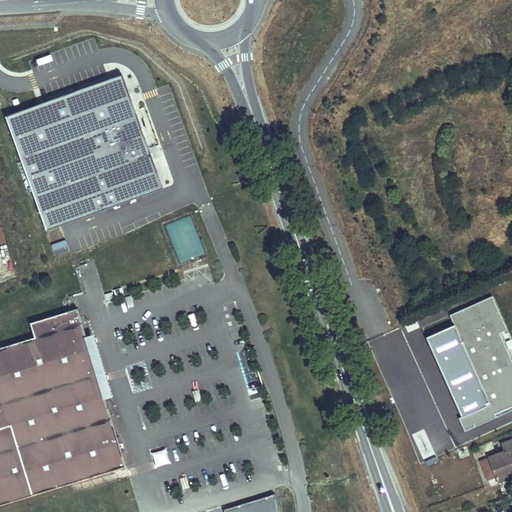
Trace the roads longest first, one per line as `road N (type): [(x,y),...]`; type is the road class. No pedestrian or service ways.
road 1 (primary): [(257,130),(386,491)]
road 2 (unclassified): [(305,511),(273,378),(207,207)]
road 3 (unclassified): [(37,6),(106,5),(177,28)]
